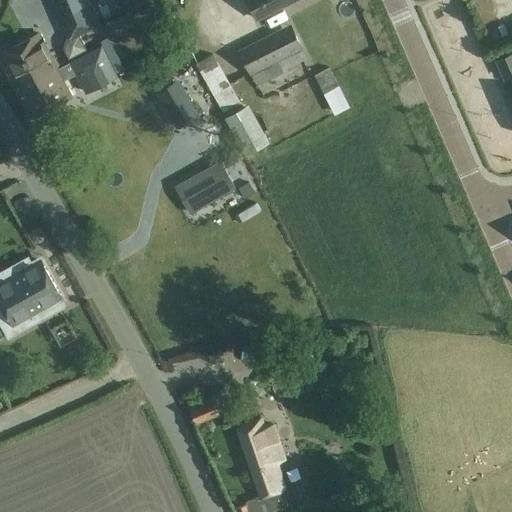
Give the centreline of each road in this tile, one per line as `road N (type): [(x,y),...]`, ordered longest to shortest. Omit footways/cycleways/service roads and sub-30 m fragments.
road 1 (unclassified): [(211,511),(141,363),(0,113)]
road 2 (residential): [(484,206),(393,0)]
